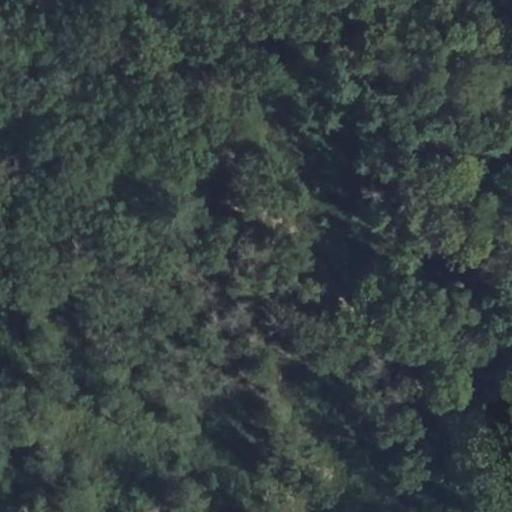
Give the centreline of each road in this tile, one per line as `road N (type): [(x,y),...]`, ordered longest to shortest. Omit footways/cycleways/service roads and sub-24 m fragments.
road 1 (track): [(26,0),(78,20),(169,92),(511,495)]
road 2 (track): [(511,313),(326,0)]
road 3 (track): [(0,173),(216,145)]
